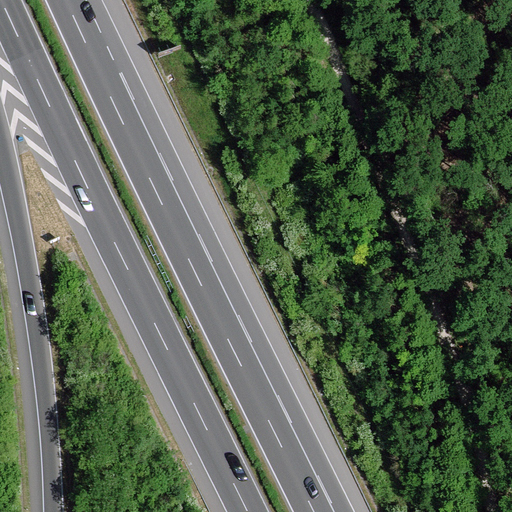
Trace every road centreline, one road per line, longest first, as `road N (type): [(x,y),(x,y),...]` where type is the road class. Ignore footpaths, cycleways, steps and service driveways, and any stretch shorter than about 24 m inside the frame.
road 1 (motorway): [(315,511),(67,0)]
road 2 (motorway): [(0,0),(246,511)]
road 3 (track): [(312,0),(468,389),(496,511)]
road 4 (motorway): [(0,150),(35,329),(51,511)]
